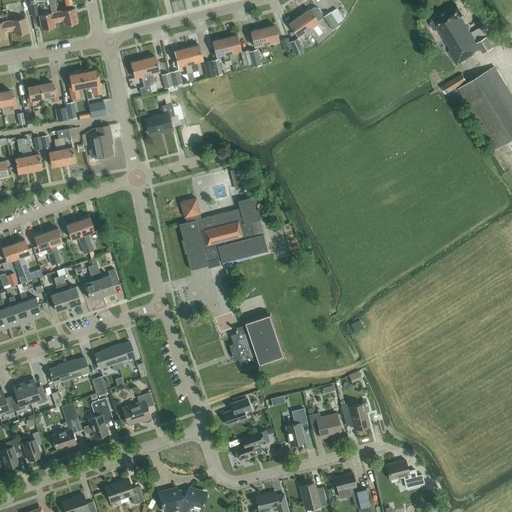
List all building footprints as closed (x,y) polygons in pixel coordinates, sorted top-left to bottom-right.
[(54,22),(59,22),(57,12),(54,0),(48,0),(51,13),(39,15),(42,30),(55,28),(54,22)] [(108,0),(112,20),(117,19),(112,0),(108,0)] [(37,2),(29,4),(31,14),(32,16),(39,15),(37,2)] [(463,15),(457,5),(432,19),(433,21),(431,22),(430,25),(433,29),(436,30),(438,29),(441,33),(444,40),(442,41),(456,65),(474,54),(473,53),(480,49),(460,16),(463,15)] [(299,17),(311,35),(314,38),(319,35),(316,32),(313,27),(319,23),(318,21),(321,18),(322,14),(318,8),(314,7),(310,10),(310,9),(299,17)] [(57,12),(59,22),(63,21),(64,26),(77,23),(75,8),(57,12)] [(337,22),(338,23),(343,19),(337,9),(331,13),(337,22)] [(332,30),(339,25),(338,23),(337,22),(331,13),(330,12),(323,17),(332,30)] [(307,38),(311,35),(299,17),(289,24),(298,37),(303,33),(307,38)] [(7,21),(9,31),(14,30),(15,35),(28,33),(25,18),(7,21)] [(4,32),(9,31),(7,21),(0,22),(0,38),(5,37),(4,32)] [(275,25),(263,28),(267,44),(279,41),(275,25)] [(269,52),(267,44),(263,28),(250,31),(254,47),(260,45),(262,53),(269,52)] [(229,54),(230,59),(235,58),(233,52),(241,50),(237,35),(224,38),(229,54)] [(483,53),(493,47),(486,36),(476,42),(483,53)] [(224,61),(230,59),(229,54),(224,38),(212,41),(216,57),(223,55),(224,61)] [(292,48),(288,38),(281,40),(285,51),(292,48)] [(303,52),(297,39),(290,42),(296,56),(303,52)] [(187,48),(193,72),(199,71),(196,62),(203,60),(199,45),(187,48)] [(187,74),(193,72),(187,48),(174,51),(178,67),(185,65),(187,74)] [(257,49),(248,51),(252,64),(251,64),(252,67),(260,65),(257,49)] [(252,64),(248,51),(248,50),(241,52),(244,66),(251,64),(252,64)] [(143,59),(150,86),(155,84),(152,73),(159,72),(155,56),(143,59)] [(149,86),(150,86),(143,59),(131,62),(135,78),(141,76),(144,87),(140,88),(141,94),(151,92),(149,86)] [(215,76),(223,74),(219,59),(211,61),(215,76)] [(207,78),(215,76),(210,61),(203,63),(207,78)] [(511,95),(494,66),(474,79),(458,88),(496,150),(511,140),(511,95)] [(82,73),(85,87),(92,85),(94,95),(101,93),(98,77),(96,78),(94,70),(88,71),(88,70),(83,71),(83,72),(82,73)] [(174,86),(182,84),(178,71),(170,73),(174,86)] [(77,88),(85,87),(82,73),(81,73),(80,72),(75,73),(75,74),(70,75),(71,83),(69,83),(72,99),(79,97),(77,88)] [(165,89),(173,86),(170,73),(161,75),(165,89)] [(466,81),(462,74),(441,87),(446,93),(466,81)] [(52,83),(40,85),(43,97),(51,96),(52,102),(58,100),(56,89),(54,89),(52,83)] [(43,97),(40,85),(28,87),(29,94),(27,94),(30,106),(36,105),(34,99),(43,97)] [(0,92),(0,101),(1,105),(9,104),(10,110),(16,109),(14,97),(12,97),(11,91),(0,92)] [(89,105),(91,117),(106,114),(103,102),(89,105)] [(164,114),(145,119),(149,134),(163,130),(164,132),(172,129),(169,117),(175,116),(172,103),(162,106),(164,114)] [(75,114),(73,104),(66,105),(69,115),(69,119),(76,118),(75,114)] [(60,119),(68,118),(65,105),(58,107),(60,119)] [(27,124),(34,123),(31,110),(25,111),(27,124)] [(19,126),(26,124),(23,112),(17,114),(19,126)] [(112,139),(109,125),(96,128),(98,136),(91,137),(93,149),(90,150),(91,158),(95,157),(95,158),(113,155),(110,139),(112,139)] [(57,131),(59,139),(60,145),(61,150),(64,164),(76,162),(73,147),(65,149),(63,138),(70,137),(69,129),(57,131)] [(40,137),(43,148),(50,147),(48,135),(40,137)] [(36,150),(43,148),(40,137),(34,138),(36,150)] [(26,152),(25,145),(24,139),(17,140),(20,157),(15,158),(18,173),(30,171),(26,152)] [(59,139),(54,140),(56,150),(49,152),(52,166),(64,164),(61,150),(60,145),(59,139)] [(30,144),(25,145),(26,152),(30,171),(42,168),(39,154),(32,155),(30,144)] [(0,176),(8,175),(5,160),(0,161),(0,176)] [(235,190),(252,186),(247,166),(230,171),(235,190)] [(187,222),(179,224),(191,270),(207,265),(206,261),(221,258),(222,262),(267,250),(263,234),(261,235),(260,230),(262,229),(254,197),(238,201),(240,210),(236,211),(235,209),(200,218),(199,214),(200,213),(196,198),(180,202),(184,217),(185,217),(187,222)] [(89,217),(78,221),(89,252),(94,250),(88,233),(94,231),(89,217)] [(89,252),(78,221),(67,225),(72,239),(78,236),(86,259),(91,258),(89,252)] [(53,251),(57,263),(62,262),(58,250),(56,244),(62,242),(57,228),(46,232),(51,246),(50,246),(52,252),(53,251)] [(51,246),(46,232),(34,236),(39,250),(50,246),(51,246)] [(25,240),(13,244),(24,275),(29,273),(26,261),(25,261),(24,256),(30,254),(25,240)] [(24,275),(13,244),(2,248),(7,262),(14,259),(15,265),(20,277),(24,275)] [(52,252),(48,253),(52,265),(57,263),(53,251),(52,252)] [(102,278),(97,264),(95,257),(90,258),(93,265),(92,265),(103,296),(115,292),(113,286),(120,284),(115,269),(108,271),(109,275),(102,278)] [(90,300),(103,296),(92,265),(89,266),(88,267),(93,281),(85,284),(90,300)] [(18,284),(14,273),(7,276),(11,287),(18,284)] [(6,274),(0,276),(3,286),(9,284),(6,274)] [(37,293),(45,290),(43,283),(34,285),(37,293)] [(66,283),(61,285),(63,291),(69,307),(81,303),(75,287),(68,289),(66,283)] [(61,285),(57,286),(56,287),(58,293),(51,295),(57,311),(69,307),(63,291),(61,285)] [(42,316),(36,297),(28,300),(25,292),(20,294),(23,302),(29,321),(42,316)] [(7,328),(18,324),(12,306),(5,308),(2,300),(0,293),(0,308),(0,309),(7,328)] [(18,324),(29,321),(23,302),(16,304),(14,296),(9,298),(12,306),(18,324)] [(236,352),(241,366),(257,360),(259,364),(282,356),(269,315),(245,323),(245,325),(235,328),(235,329),(235,330),(235,332),(236,331),(237,333),(230,335),(233,344),(229,345),(232,354),(236,352)] [(355,333),(364,328),(360,320),(351,324),(355,333)] [(112,347),(119,368),(124,366),(123,361),(134,357),(131,347),(131,346),(130,342),(118,346),(117,345),(112,347)] [(114,370),(119,368),(112,347),(106,348),(106,350),(94,354),(96,358),(100,369),(112,365),(114,370)] [(66,362),(72,378),(73,382),(78,381),(77,376),(89,372),(85,362),(86,362),(84,357),(72,361),(72,360),(66,362)] [(72,378),(66,362),(60,364),(61,365),(49,369),(50,374),(51,374),(54,384),(62,381),(64,387),(70,385),(68,379),(72,378)] [(141,378),(147,376),(142,362),(137,364),(141,378)] [(359,370),(348,375),(352,383),(362,378),(359,370)] [(97,378),(102,391),(106,390),(107,389),(103,376),(97,378)] [(23,380),(30,402),(36,399),(37,403),(47,400),(43,389),(38,391),(33,377),(23,380)] [(98,392),(102,391),(97,378),(92,379),(96,393),(98,392)] [(12,399),(15,411),(25,408),(24,404),(30,402),(23,380),(12,384),(17,397),(12,399)] [(0,387),(0,411),(4,410),(6,414),(15,411),(12,399),(6,401),(1,387),(0,387)] [(52,393),(53,398),(56,407),(62,405),(57,391),(52,393)] [(154,405),(150,393),(138,397),(140,403),(123,408),(128,424),(150,417),(147,407),(154,405)] [(105,397),(92,402),(91,404),(95,416),(88,419),(94,437),(101,434),(101,436),(108,433),(102,417),(111,414),(105,397)] [(242,407),(249,405),(247,398),(234,403),(236,409),(223,413),(227,426),(246,419),(242,407)] [(52,436),(57,450),(69,446),(77,444),(73,433),(82,430),(73,402),(62,406),(70,429),(52,436)] [(348,403),(341,405),(346,426),(353,424),(354,429),(369,426),(365,412),(369,411),(366,402),(349,407),(348,403)] [(307,423),(304,408),(292,411),(295,424),(285,426),(290,446),(305,442),(301,424),(307,423)] [(320,417),(319,413),(309,415),(312,430),(318,428),(321,438),(342,433),(337,413),(320,417)] [(269,441),(265,430),(240,438),(242,444),(235,447),(239,460),(256,454),(261,452),(262,450),(260,444),(269,441)] [(42,443),(38,432),(32,433),(34,439),(22,443),(28,461),(41,456),(37,445),(42,443)] [(16,439),(10,441),(6,442),(7,448),(0,451),(6,468),(19,464),(15,453),(20,451),(16,439)] [(408,471),(405,460),(386,464),(390,479),(403,476),(406,488),(419,485),(427,483),(425,475),(417,477),(415,469),(408,471)] [(358,492),(356,486),(353,473),(334,477),(337,490),(338,490),(339,498),(351,495),(351,493),(358,492)] [(132,489),(128,479),(105,487),(111,502),(131,495),(134,504),(144,501),(138,486),(132,489)] [(320,507),(327,505),(322,487),(315,489),(314,484),(301,488),(306,508),(319,504),(320,507)] [(178,491),(177,489),(160,494),(165,511),(178,507),(178,510),(180,511),(185,511),(188,510),(188,508),(201,511),(206,494),(189,489),(188,491),(178,491)] [(372,511),(366,489),(358,491),(362,507),(359,508),(359,511),(372,511)] [(276,496),(275,492),(255,497),(259,511),(269,511),(268,508),(278,506),(279,511),(286,511),(288,511),(284,494),(276,496)] [(87,504),(83,494),(62,501),(65,511),(81,511),(88,510),(89,511),(96,511),(93,501),(87,504)]
